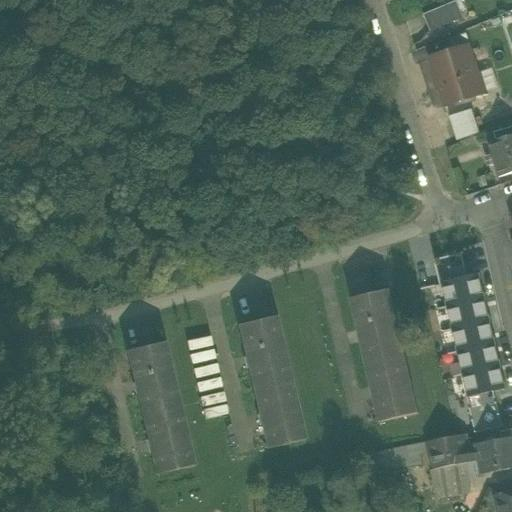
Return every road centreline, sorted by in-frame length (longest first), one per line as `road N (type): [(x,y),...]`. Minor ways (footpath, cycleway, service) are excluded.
road 1 (residential): [(444,217),(72,321),(0,327)]
road 2 (residential): [(444,217),(375,0)]
